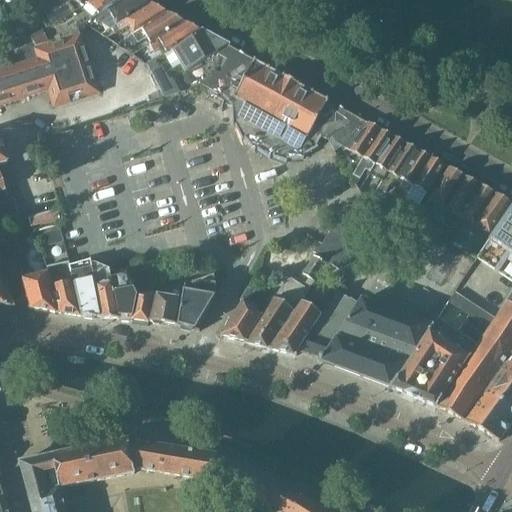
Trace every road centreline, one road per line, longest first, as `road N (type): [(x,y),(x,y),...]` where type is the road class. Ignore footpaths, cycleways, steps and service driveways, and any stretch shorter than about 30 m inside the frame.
road 1 (tertiary): [(0,329),(86,335),(268,375),(501,475)]
road 2 (residential): [(180,0),(511,181)]
